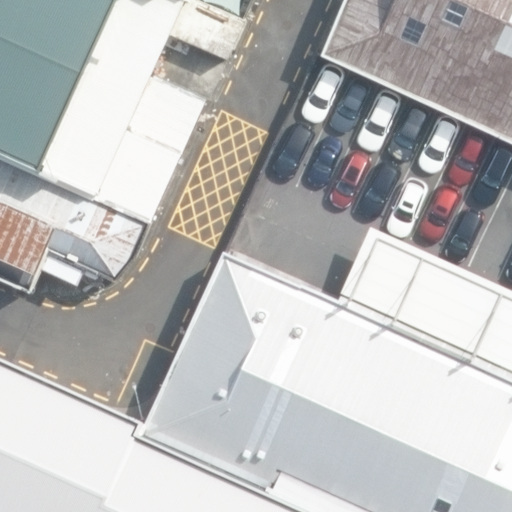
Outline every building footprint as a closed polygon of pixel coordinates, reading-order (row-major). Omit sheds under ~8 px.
[(214,0),(0,0),(0,150),(146,221),(207,93),(151,66),(168,29),(227,54),(247,15),(214,0)] [(511,0),(343,0),(322,45),(511,132),(511,0)] [(146,221),(0,150),(0,265),(43,283),(52,267),(85,285),(90,270),(131,272),(146,221)] [(511,511),(511,362),(235,237),(142,437),(310,511),(511,511)] [(310,511),(142,437),(0,370),(0,511),(310,511)]
